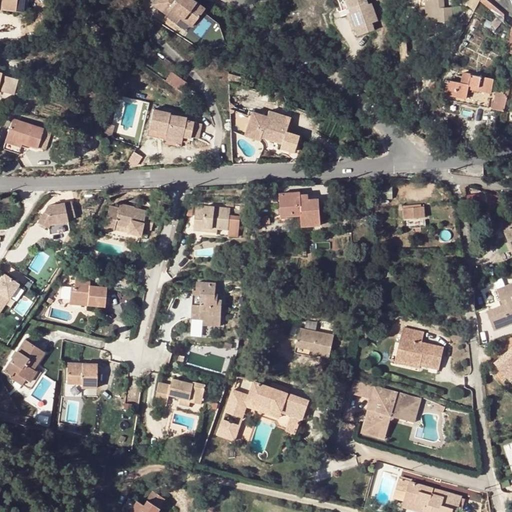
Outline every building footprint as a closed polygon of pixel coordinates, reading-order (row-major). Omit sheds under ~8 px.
[(0,0),(0,7),(1,8),(15,9),(15,0),(0,0)] [(164,0),(159,7),(171,16),(175,12),(186,20),(198,29),(211,11),(196,0),(164,0)] [(350,8),(346,0),(338,0),(342,11),(350,8)] [(346,0),(350,8),(352,13),(357,28),(360,35),(376,29),(373,22),(379,20),(372,2),(368,4),(366,0),(346,0)] [(425,0),(427,22),(445,21),(445,27),(453,27),(452,7),(444,8),(443,0),(425,0)] [(505,15),(486,0),(480,0),(480,1),(504,21),(505,15)] [(175,12),(171,16),(183,24),(186,20),(175,12)] [(354,30),(357,28),(352,13),(348,15),(354,30)] [(178,89),(183,80),(171,72),(166,81),(178,89)] [(461,82),(448,80),(445,94),(458,97),(457,101),(488,107),(494,80),(463,72),(461,82)] [(0,88),(0,89),(13,93),(18,78),(4,74),(0,88)] [(504,112),(508,97),(497,94),(493,110),(504,112)] [(161,111),(157,130),(165,131),(173,133),(172,136),(172,137),(190,140),(190,138),(198,139),(200,124),(193,122),(194,120),(177,116),(177,114),(161,111)] [(269,114),(261,137),(274,141),(281,143),(280,148),(294,152),(299,137),(286,132),(289,125),(284,123),(286,117),(269,111),(269,114)] [(259,130),(262,121),(257,119),(241,114),(239,120),(259,130)] [(43,128),(13,118),(6,139),(21,144),(37,148),(43,128)] [(273,145),(274,141),(261,137),(260,137),(259,141),(260,141),(273,145)] [(309,200),(309,195),(300,195),(300,192),(280,193),(281,216),(301,215),(301,226),(321,225),(319,200),(309,200)] [(50,224),(68,221),(68,217),(75,216),(73,201),(48,205),(37,222),(48,228),(50,224)] [(109,206),(104,227),(114,229),(115,224),(128,227),(127,232),(140,235),(142,228),(151,229),(152,226),(154,216),(145,214),(146,211),(133,208),(134,207),(119,204),(118,208),(109,206)] [(212,207),(194,205),(192,229),(201,230),(202,226),(215,227),(227,228),(229,208),(216,207),(212,207)] [(424,216),(424,207),(404,209),(405,218),(424,216)] [(511,217),(502,222),(505,230),(504,231),(511,250),(511,217)] [(50,224),(48,228),(49,235),(70,232),(68,221),(50,224)] [(9,265),(4,273),(21,283),(26,275),(9,265)] [(3,272),(0,276),(0,311),(19,283),(3,272)] [(72,287),(71,300),(88,301),(88,305),(105,306),(107,288),(90,287),(90,280),(76,279),(75,287),(72,287)] [(202,311),(202,319),(219,319),(220,299),(216,299),(216,293),(213,293),(214,282),(195,281),(195,288),(194,298),(199,298),(199,303),(196,303),(195,311),(202,311)] [(194,298),(195,288),(192,288),(191,319),(202,319),(202,311),(195,311),(196,303),(199,303),(199,298),(194,298)] [(511,292),(506,294),(508,304),(511,303),(511,308),(509,310),(492,313),(497,333),(511,329),(511,292)] [(403,327),(399,348),(406,349),(404,360),(420,364),(421,362),(439,366),(444,346),(427,342),(426,346),(421,345),(422,341),(424,331),(403,327)] [(333,336),(300,328),(296,346),(309,349),(308,353),(329,357),(333,336)] [(44,352),(25,340),(22,344),(11,361),(4,372),(11,377),(15,372),(30,382),(37,372),(33,369),(44,352)] [(309,349),(296,346),(294,352),(308,356),(308,353),(309,349)] [(406,349),(399,348),(396,362),(420,367),(420,365),(420,364),(404,360),(406,349)] [(511,349),(495,362),(509,382),(511,380),(511,349)] [(98,364),(68,363),(68,384),(82,384),(82,387),(98,388),(98,364)] [(172,378),(161,375),(155,402),(166,404),(168,394),(172,378)] [(192,383),(184,381),(172,378),(168,394),(180,397),(188,399),(188,400),(200,403),(205,384),(192,381),(192,383)] [(223,410),(235,414),(240,399),(246,400),(247,398),(267,405),(280,409),(282,402),(289,405),(287,412),(297,415),(299,415),(305,398),(274,387),(274,390),(268,388),(268,386),(249,381),(246,393),(231,388),(223,410)] [(374,387),(370,402),(385,406),(389,391),(374,387)] [(395,410),(413,416),(418,399),(389,391),(385,406),(370,402),(361,431),(377,436),(384,414),(386,414),(387,418),(389,418),(392,419),(393,416),(395,410)] [(188,399),(180,397),(178,403),(187,405),(188,400),(188,399)] [(240,399),(235,414),(241,416),(245,405),(265,412),(267,405),(247,398),(246,400),(240,399)] [(282,402),(280,409),(287,412),(289,405),(282,402)] [(395,410),(393,416),(412,421),(413,416),(395,410)] [(297,415),(287,412),(282,428),(291,430),(297,415)] [(384,414),(377,436),(383,438),(389,418),(387,418),(386,414),(384,414)] [(222,435),(233,438),(236,429),(230,427),(232,421),(222,418),(219,424),(225,426),(222,435)] [(225,426),(219,424),(216,433),(222,435),(225,426)] [(406,491),(409,480),(399,478),(396,488),(406,491)] [(424,506),(423,510),(428,511),(451,511),(453,507),(458,509),(461,495),(443,490),(442,496),(430,493),(431,487),(409,480),(406,491),(404,500),(424,506)] [(443,490),(431,487),(430,493),(442,496),(443,490)] [(152,490),(146,499),(158,507),(164,498),(152,490)] [(155,511),(158,507),(146,499),(143,504),(136,500),(128,511),(155,511)] [(421,511),(422,511),(423,510),(424,506),(404,500),(402,506),(421,511)]
